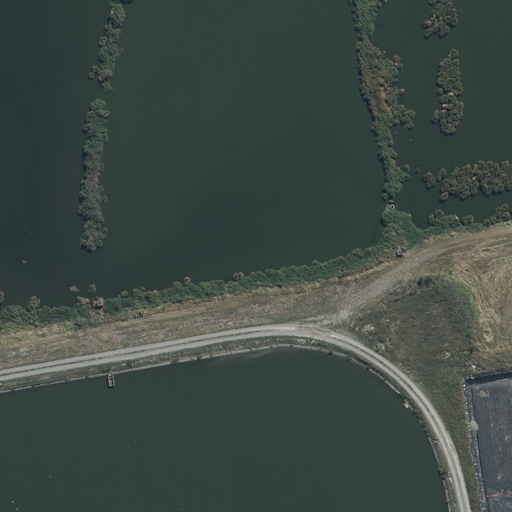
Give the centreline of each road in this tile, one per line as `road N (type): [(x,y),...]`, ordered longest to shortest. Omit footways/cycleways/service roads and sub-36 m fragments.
road 1 (track): [(0,380),(317,319),(402,323)]
road 2 (track): [(468,511),(441,364),(402,323)]
